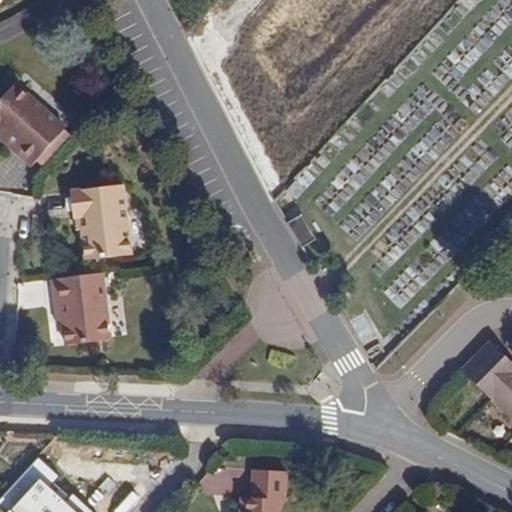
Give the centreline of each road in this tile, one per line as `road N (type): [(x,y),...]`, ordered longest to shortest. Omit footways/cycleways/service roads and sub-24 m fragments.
road 1 (residential): [(151,0),(378,412)]
road 2 (tertiary): [(368,435),(231,413),(0,401)]
road 3 (residential): [(378,412),(457,333),(511,312)]
